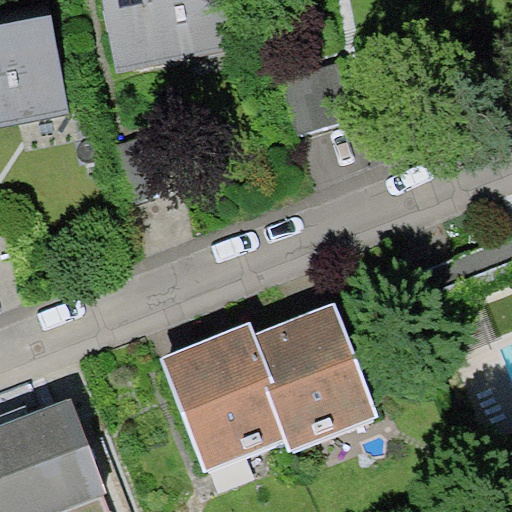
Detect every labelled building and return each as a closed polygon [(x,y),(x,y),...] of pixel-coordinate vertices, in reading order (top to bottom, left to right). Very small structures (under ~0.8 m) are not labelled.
[(234,0),(114,0),(124,74),(242,60),(234,0)] [(61,30),(0,39),(0,133),(74,123),(61,30)] [(360,59),(281,85),(301,147),(380,121),(360,59)] [(142,164),(103,173),(116,232),(155,224),(142,164)] [(261,329),(172,364),(217,476),(292,446),(300,468),(394,430),(346,311),(266,343),(261,329)] [(115,511),(77,406),(0,433),(0,511),(115,511)]
